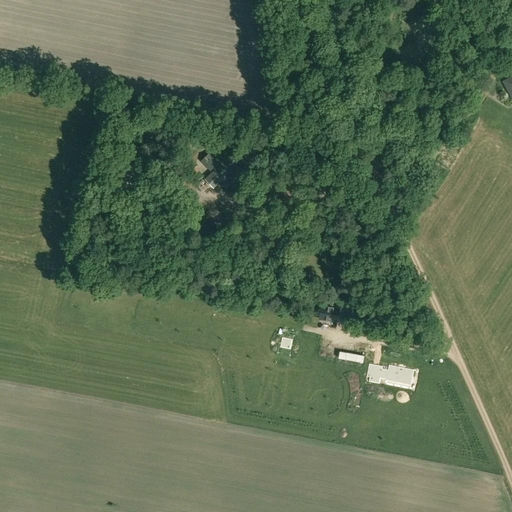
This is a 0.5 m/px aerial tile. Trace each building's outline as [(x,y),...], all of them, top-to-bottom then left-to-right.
[(511,76),(503,81),(511,97),(511,76)] [(219,166),(217,164),(218,163),(209,153),(201,161),(209,170),(211,168),(212,169),(214,168),(216,170),(206,179),(213,187),(220,180),(226,187),(235,179),(229,171),(236,166),(238,169),(245,163),(234,152),(226,160),(220,165),(219,166)] [(281,157),(267,156),(266,165),(281,166),(281,157)] [(189,169),(194,181),(203,177),(198,165),(189,169)] [(341,288),(335,296),(346,305),(352,296),(341,288)] [(324,315),(323,318),(337,320),(339,307),(321,304),(320,314),(324,315)] [(292,340),(282,338),(281,347),(291,349),(292,340)] [(411,387),(414,371),(388,366),(388,371),(382,370),(382,368),(369,365),(367,379),(370,379),(369,384),(379,386),(380,380),(386,381),(386,382),(411,387)]
